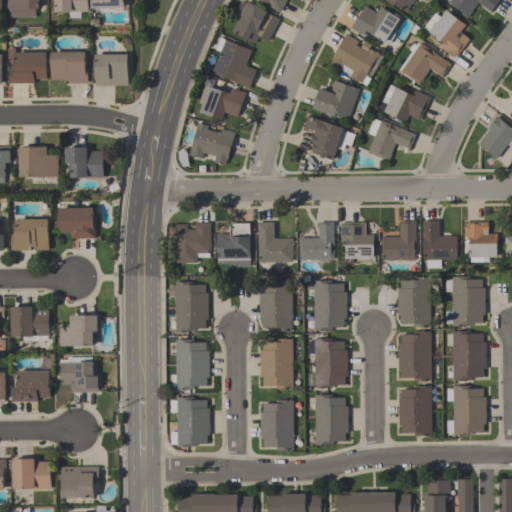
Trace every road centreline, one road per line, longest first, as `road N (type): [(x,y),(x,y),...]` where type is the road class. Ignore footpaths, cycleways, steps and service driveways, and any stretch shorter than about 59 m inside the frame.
road 1 (residential): [(149,193),(511,187)]
road 2 (residential): [(234,470),(303,470),(374,456),(511,455)]
road 3 (residential): [(331,0),(284,91),(258,191)]
road 4 (tertiary): [(143,395),(149,193)]
road 5 (residential): [(432,189),(465,106),(511,42)]
road 6 (residential): [(0,119),(83,118),(159,132)]
road 7 (tertiary): [(159,132),(205,0)]
road 8 (residential): [(234,470),(235,332)]
road 9 (residential): [(374,456),(373,325)]
